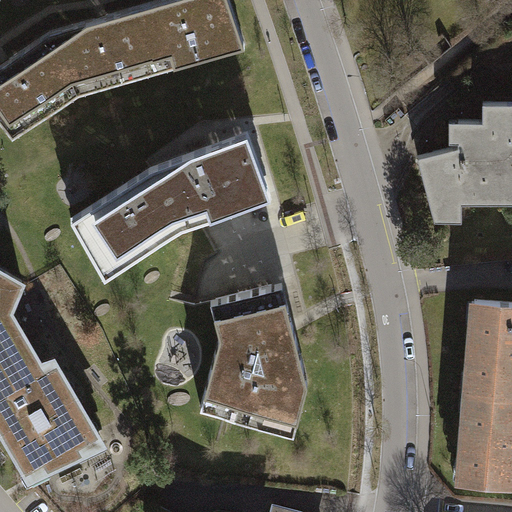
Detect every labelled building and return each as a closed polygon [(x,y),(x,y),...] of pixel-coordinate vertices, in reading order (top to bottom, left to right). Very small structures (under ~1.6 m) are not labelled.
[(157,0),(140,5),(158,69),(246,44),(230,0),(157,0)] [(158,69),(140,5),(101,16),(50,30),(79,92),(158,69)] [(79,92),(50,30),(5,61),(0,64),(0,119),(13,136),(79,92)] [(458,119),(458,144),(418,155),(432,209),(462,209),(462,201),(511,200),(511,100),(483,101),(483,119),(458,119)] [(271,194),(248,130),(166,160),(151,165),(170,194),(182,226),(271,194)] [(170,194),(151,165),(71,218),(105,277),(182,226),(170,194)] [(0,341),(22,328),(11,308),(22,280),(0,267),(0,341)] [(211,299),(220,334),(200,406),(294,431),(308,380),(282,281),(211,299)] [(511,301),(475,298),(467,388),(511,391),(511,301)] [(82,450),(78,443),(98,431),(57,360),(45,367),(22,328),(0,341),(0,424),(26,469),(44,459),(48,466),(82,450)] [(511,391),(467,388),(460,478),(511,482),(511,391)]
